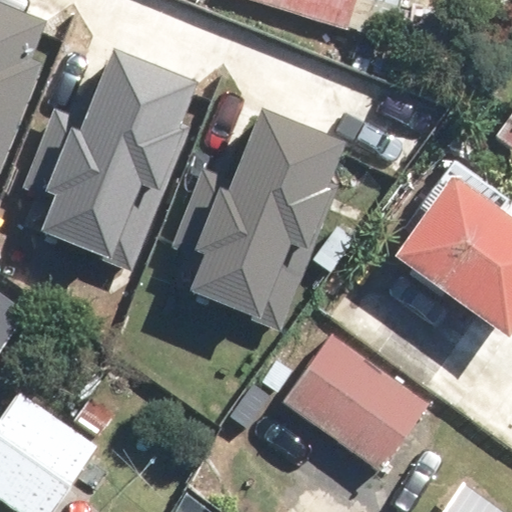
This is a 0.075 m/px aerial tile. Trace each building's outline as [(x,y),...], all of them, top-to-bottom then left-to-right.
[(0,0),(0,156),(39,59),(28,54),(43,17),(0,0)] [(248,0),(345,19),(349,0),(248,0)] [(53,192),(39,228),(128,263),(183,123),(175,120),(191,78),(113,48),(85,120),(68,113),(39,186),(53,192)] [(200,161),(172,240),(201,250),(187,288),(275,319),(342,134),(256,104),(231,172),(200,161)] [(511,214),(451,172),(391,259),(509,339),(511,334),(511,214)] [(0,296),(0,343),(22,311),(0,296)] [(328,348),(286,408),(383,475),(425,416),(328,348)] [(18,399),(0,422),(0,500),(16,511),(47,511),(91,453),(18,399)] [(494,511),(459,488),(442,511),(494,511)]
